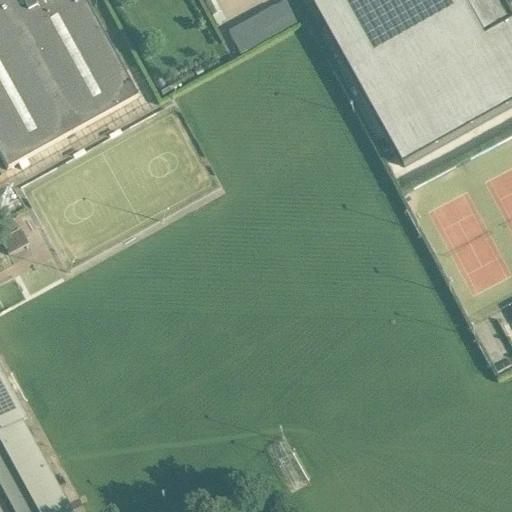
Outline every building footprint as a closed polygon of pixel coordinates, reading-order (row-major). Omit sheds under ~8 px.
[(0,0),(0,157),(7,170),(51,146),(137,99),(82,0),(0,0)] [(511,0),(310,0),(404,168),(511,107),(511,0)] [(286,1),(228,31),(240,54),(298,24),(286,1)] [(19,230),(0,240),(0,242),(8,257),(29,245),(20,230),(19,230)] [(0,482),(16,511),(73,511),(24,421),(28,418),(0,366),(0,482)]
